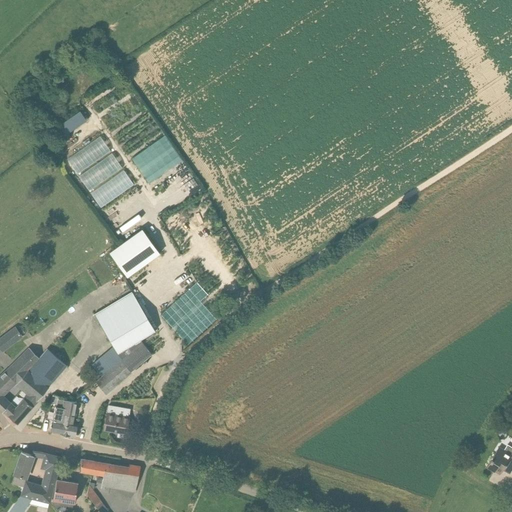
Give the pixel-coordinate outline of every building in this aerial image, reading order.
[(103,136),(68,157),(78,173),(113,151),(103,136)] [(150,183),(158,177),(158,139),(132,157),(150,183)] [(114,152),(80,175),(90,190),(124,168),(114,152)] [(92,192),(102,207),(135,184),(125,169),(92,192)] [(143,228),(111,252),(128,276),(161,253),(143,228)] [(91,365),(102,377),(142,343),(140,339),(154,331),(131,292),(94,314),(113,346),(91,365)] [(9,336),(8,334),(0,339),(0,348),(2,351),(21,336),(17,331),(9,336)] [(151,354),(142,343),(102,377),(96,382),(106,394),(131,373),(130,372),(151,354)] [(0,410),(2,412),(3,411),(17,397),(16,396),(10,402),(3,396),(15,385),(15,384),(18,386),(29,372),(34,365),(39,358),(29,349),(23,354),(0,376),(0,410)] [(18,398),(17,397),(3,411),(17,423),(48,387),(67,366),(47,349),(29,372),(18,386),(24,391),(28,394),(24,399),(18,398)] [(49,431),(60,433),(65,408),(62,408),(56,407),(59,397),(52,395),(48,409),(54,410),(52,420),(50,427),(49,431)] [(64,400),(62,408),(65,408),(75,410),(76,403),(64,400)] [(70,435),(71,435),(75,436),(77,425),(72,424),(75,410),(65,408),(60,433),(60,434),(70,436),(70,435)] [(106,414),(104,429),(126,434),(129,418),(106,414)] [(503,469),(510,473),(511,469),(511,453),(511,454),(504,450),(500,456),(495,453),(486,467),(494,472),(496,469),(501,472),(503,469)] [(24,482),(33,456),(21,452),(14,475),(14,476),(12,483),(24,487),(22,495),(10,511),(22,511),(28,505),(31,498),(49,502),(61,458),(45,454),(42,467),(47,468),(42,487),(24,482)] [(106,464),(80,459),(81,470),(92,473),(103,475),(101,489),(104,489),(104,486),(135,492),(140,467),(129,465),(128,468),(106,464)] [(78,483),(57,479),(52,504),(56,508),(56,507),(60,504),(72,506),(72,507),(73,503),(74,503),(78,483)] [(99,511),(107,511),(94,493),(93,491),(95,484),(90,483),(87,495),(99,511)]
